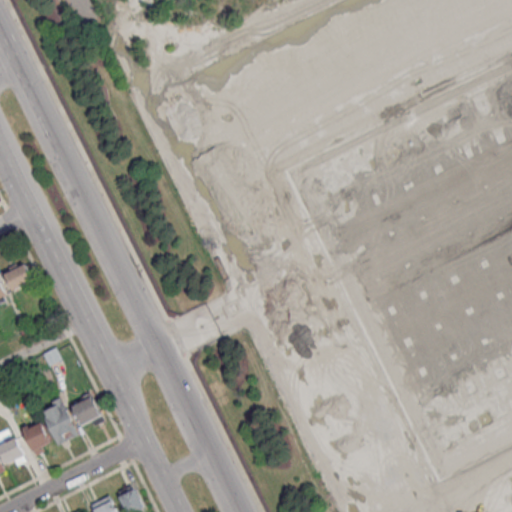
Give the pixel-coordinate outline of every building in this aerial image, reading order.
[(14,290),(34,280),(25,261),(4,270),(14,290)] [(0,301),(9,297),(0,279),(0,301)] [(83,428),(104,420),(94,393),(72,402),(83,428)] [(80,433),(62,397),(41,408),(59,444),(80,433)] [(53,447),(44,419),(25,426),(34,453),(53,447)] [(0,472),(8,469),(7,467),(26,460),(13,427),(0,432),(0,472)] [(127,511),(137,511),(146,508),(134,483),(117,491),(127,511)] [(92,504),(96,511),(119,511),(111,494),(92,504)]
